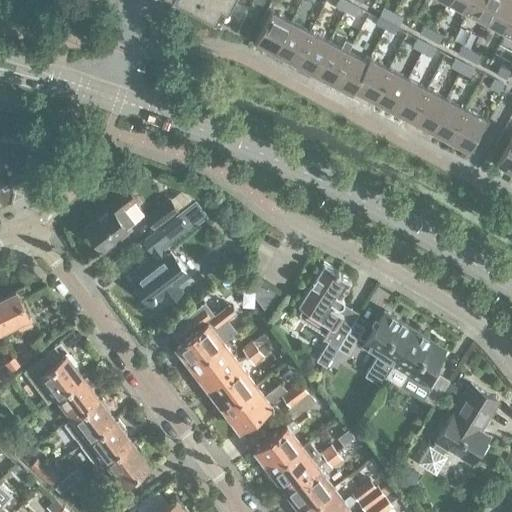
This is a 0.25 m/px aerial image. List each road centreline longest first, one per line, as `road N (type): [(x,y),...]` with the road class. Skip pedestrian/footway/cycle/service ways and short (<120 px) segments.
road 1 (secondary): [(511,290),(418,232),(284,166),(103,95)]
road 2 (residential): [(243,511),(30,233),(0,239)]
road 3 (residential): [(511,361),(480,324),(301,224)]
